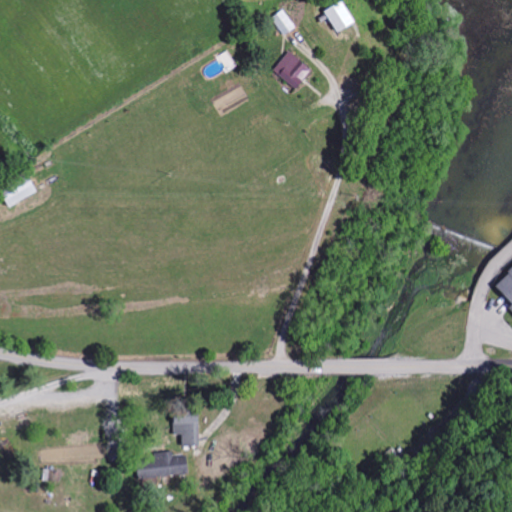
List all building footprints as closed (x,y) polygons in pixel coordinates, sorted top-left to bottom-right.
[(320,10),(330,33),(348,25),(338,2),(320,10)] [(269,18),(281,36),(293,28),(281,10),(269,18)] [(308,69),(284,53),(270,73),(295,89),(308,69)] [(0,197),(6,208),(33,193),(21,173),(0,185),(0,197)] [(511,317),(511,265),(489,287),(508,306),(504,310),(511,317)] [(178,447),(195,447),(195,415),(170,415),(170,436),(178,436),(178,447)] [(151,461),(133,462),(135,479),(186,475),(184,456),(170,458),(170,452),(151,454),(151,461)]
